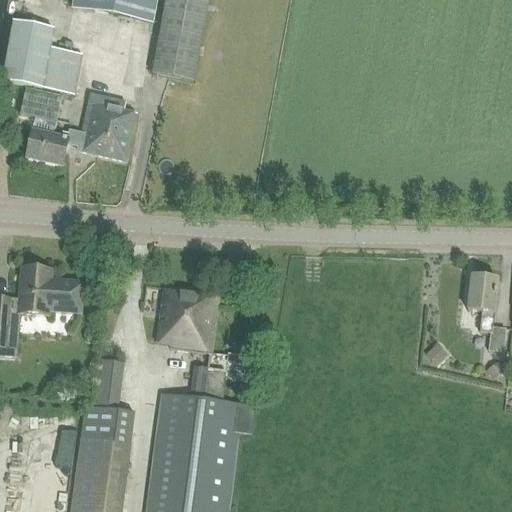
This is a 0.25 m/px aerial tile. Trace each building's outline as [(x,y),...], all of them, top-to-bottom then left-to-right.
[(153,26),(157,0),(72,0),(70,10),(153,26)] [(178,0),(167,0),(153,76),(195,84),(209,6),(178,0)] [(45,92),(55,32),(13,25),(2,84),(45,92)] [(32,131),(25,161),(62,170),(67,146),(78,149),(76,155),(127,166),(138,117),(88,106),(81,135),(68,132),(67,136),(62,135),(62,138),(32,131)] [(52,272),(20,269),(17,301),(0,299),(0,359),(17,361),(21,318),(49,320),(49,313),(80,315),(83,283),(52,281),(52,272)] [(492,330),(498,283),(469,279),(465,314),(481,316),(478,335),(489,337),(487,354),(503,356),(506,331),(492,330)] [(209,358),(207,370),(194,369),(190,396),(202,398),(202,401),(160,396),(145,511),(228,511),(239,435),(252,437),(256,408),(222,404),(225,384),(250,387),(254,357),(227,354),(226,357),(212,355),(220,299),(164,290),(156,348),(170,349),(169,352),(209,358)] [(434,350),(427,357),(436,367),(443,361),(434,350)] [(119,406),(121,362),(99,361),(96,405),(119,406)] [(499,368),(489,375),(494,381),(503,374),(499,368)] [(79,439),(70,511),(122,511),(135,415),(118,413),(92,410),(84,409),(79,439)] [(36,437),(33,458),(67,463),(70,441),(36,437)]
